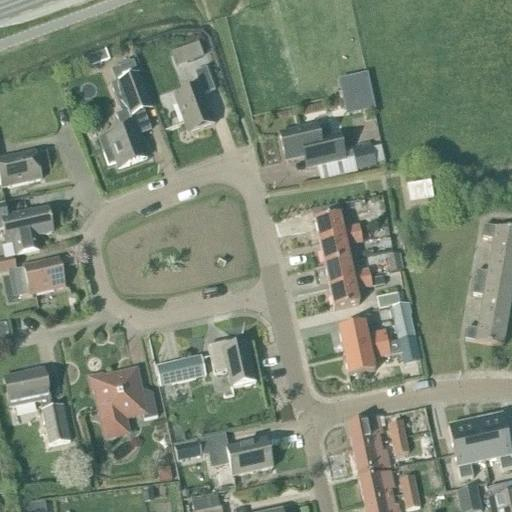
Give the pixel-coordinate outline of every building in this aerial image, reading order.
[(184,50),(189,65),(203,59),(197,45),(184,50)] [(84,72),(108,63),(104,53),(80,61),(84,72)] [(119,115),(114,117),(120,133),(103,139),(108,150),(101,153),(107,167),(113,165),(116,173),(148,161),(139,137),(150,133),(143,114),(151,110),(138,75),(136,76),(134,70),(122,74),(124,80),(109,86),(119,115)] [(187,137),(213,127),(202,97),(213,93),(205,71),(193,75),(199,90),(173,99),(187,137)] [(370,86),(341,92),(344,103),(372,97),(370,86)] [(330,137),(327,126),(315,129),(314,129),(278,137),(284,164),(301,160),(304,172),(343,163),(336,135),(330,137)] [(356,173),(375,169),(371,151),(370,148),(351,153),(356,173)] [(371,151),(375,166),(383,164),(379,149),(371,151)] [(0,162),(0,186),(1,191),(39,183),(33,155),(0,162)] [(409,206),(432,202),(429,184),(405,189),(409,206)] [(35,239),(51,236),(46,212),(30,215),(29,213),(5,219),(2,205),(0,205),(0,231),(2,231),(5,247),(12,246),(15,259),(38,254),(35,239)] [(341,217),(339,206),(311,212),(312,213),(314,223),(338,218),(341,217)] [(313,223),(318,246),(359,237),(357,229),(341,232),(338,218),(314,223),(313,223)] [(489,258),(511,262),(511,232),(483,228),(481,240),(492,242),(489,258)] [(390,232),(371,235),(373,251),(393,248),(390,232)] [(323,268),(348,263),(344,249),(361,245),(359,237),(318,246),(323,268)] [(402,272),(398,255),(385,258),(388,275),(402,272)] [(511,291),(511,286),(511,262),(489,258),(486,275),(476,273),(474,285),(511,291)] [(15,273),(12,261),(0,263),(0,277),(7,276),(13,302),(63,290),(57,263),(22,271),(22,272),(15,273)] [(369,282),(369,281),(367,273),(351,277),(348,263),(323,268),(328,291),(369,282)] [(381,279),(369,282),(371,290),(383,287),(381,279)] [(333,313),(357,308),(357,305),(354,293),(371,290),(369,282),(328,291),(331,305),(333,313)] [(506,320),(511,291),(474,285),(471,297),(482,299),(479,315),(506,320)] [(389,311),(404,308),(401,295),(375,301),(378,312),(389,310),(389,311)] [(396,344),(413,340),(408,318),(410,318),(407,307),(404,308),(389,311),(396,344)] [(501,348),(506,320),(479,315),(476,331),(466,330),(464,342),(501,348)] [(0,338),(8,337),(5,325),(0,326),(0,338)] [(342,356),(386,346),(383,334),(366,338),(363,327),(337,332),(342,356)] [(413,340),(396,344),(401,368),(418,364),(413,340)] [(226,350),(225,344),(206,348),(213,377),(226,374),(230,391),(254,386),(245,346),(226,350)] [(386,346),(342,356),(347,379),(374,374),(371,362),(389,358),(386,346)] [(171,386),(196,381),(192,361),(166,367),(171,386)] [(50,412),(48,402),(42,372),(2,381),(8,411),(39,404),(41,414),(48,449),(69,444),(61,409),(50,412)] [(138,399),(133,376),(104,382),(103,379),(90,382),(93,395),(96,395),(107,442),(128,437),(125,419),(142,415),(143,423),(156,420),(151,396),(138,399)] [(511,445),(506,417),(479,423),(487,464),(502,461),(504,473),(511,471),(511,445)] [(351,452),(379,446),(377,438),(381,437),(378,421),(368,423),(346,428),(351,452)] [(479,423),(451,429),(460,470),(463,482),(476,479),(473,467),(487,464),(479,423)] [(390,444),(404,441),(401,425),(387,428),(390,444)] [(226,451),(223,438),(199,443),(203,459),(207,458),(210,471),(229,467),(232,479),(271,471),(265,443),(226,451)] [(404,441),(390,444),(393,459),(408,456),(404,441)] [(176,464),(186,462),(183,446),(173,448),(176,464)] [(379,446),(351,452),(356,477),(379,472),(379,471),(388,469),(385,454),(381,455),(379,446)] [(159,486),(172,483),(170,470),(156,473),(159,486)] [(363,506),(391,500),(389,492),(393,491),(390,476),(380,478),(380,477),(358,482),(363,506)] [(401,498),(416,495),(412,480),(398,483),(401,498)] [(458,511),(480,511),(476,489),(454,494),(458,511)] [(416,495),(401,498),(404,511),(412,511),(419,511),(416,495)] [(488,511),(511,511),(511,497),(487,503),(488,511)] [(215,499),(189,505),(190,511),(212,511),(217,511),(215,499)] [(391,500),(363,506),(363,511),(397,511),(397,508),(392,509),(391,500)]
